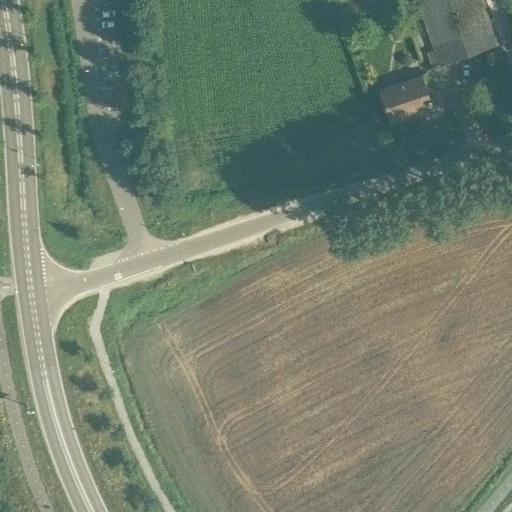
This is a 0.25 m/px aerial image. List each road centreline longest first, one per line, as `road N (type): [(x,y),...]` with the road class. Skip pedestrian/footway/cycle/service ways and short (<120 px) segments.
road 1 (unclassified): [(28,289),(79,282),(511,143)]
road 2 (secondary): [(28,289),(3,0)]
road 3 (secondary): [(91,511),(57,431),(28,289)]
